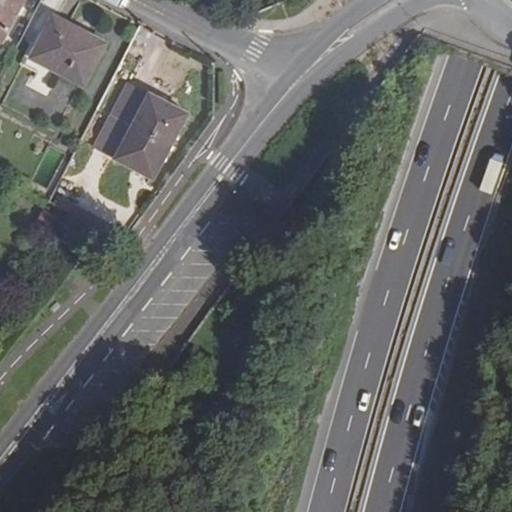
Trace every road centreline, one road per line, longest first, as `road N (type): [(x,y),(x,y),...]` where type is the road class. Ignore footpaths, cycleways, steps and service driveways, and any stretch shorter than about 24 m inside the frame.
road 1 (trunk): [(486,0),(401,246),(326,511)]
road 2 (tertiary): [(296,82),(0,468)]
road 3 (trunk): [(381,511),(511,93)]
road 4 (residential): [(141,0),(296,82)]
road 5 (tertiary): [(397,0),(296,82)]
